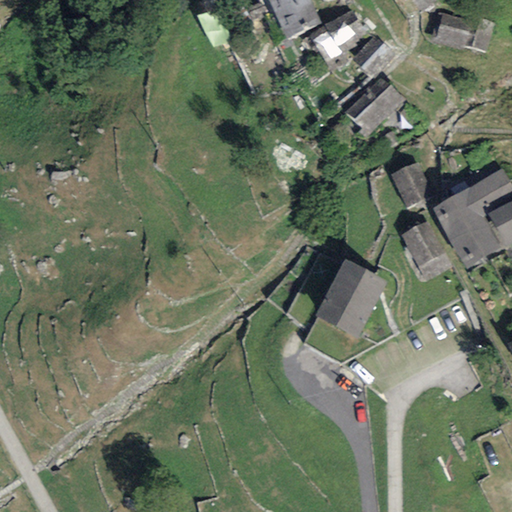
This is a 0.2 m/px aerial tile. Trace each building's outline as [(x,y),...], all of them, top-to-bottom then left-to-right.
[(307,0),(266,0),(286,43),(320,27),(307,0)] [(434,0),(408,0),(421,13),(434,0)] [(362,37),(349,15),(307,41),(320,63),(362,37)] [(440,22),(434,45),(470,54),(475,31),(440,22)] [(392,56),(374,40),(354,64),(372,80),(392,56)] [(399,106),(378,85),(344,121),(366,142),(399,106)] [(423,167),(393,181),(407,212),(437,198),(423,167)] [(511,189),(502,173),(431,216),(466,274),(499,253),(482,222),(511,202),(511,189)] [(511,207),(488,223),(505,252),(511,247),(511,207)] [(443,254),(427,224),(401,238),(417,268),(443,254)] [(381,289),(344,270),(314,327),(351,346),(381,289)]
